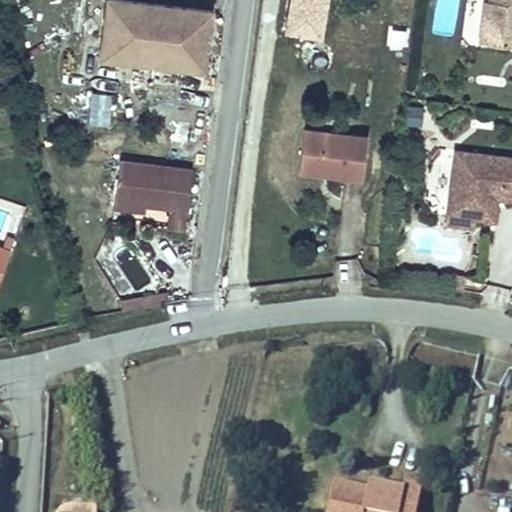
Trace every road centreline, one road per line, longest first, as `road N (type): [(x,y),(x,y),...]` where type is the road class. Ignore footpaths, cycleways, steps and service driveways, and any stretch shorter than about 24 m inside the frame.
road 1 (unclassified): [(23,368),(230,320),(346,306),(511,329)]
road 2 (unknown): [(198,328),(238,0)]
road 3 (unclassified): [(27,511),(32,424),(23,368)]
